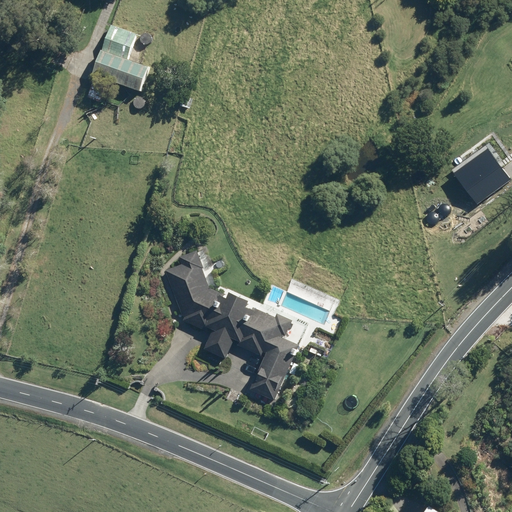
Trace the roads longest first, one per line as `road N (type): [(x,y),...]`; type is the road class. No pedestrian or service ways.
road 1 (unclassified): [(332,511),(149,432),(0,388)]
road 2 (tertiary): [(511,286),(467,332),(348,511)]
